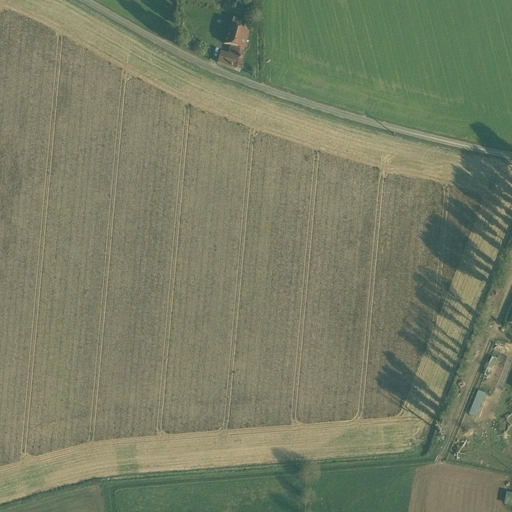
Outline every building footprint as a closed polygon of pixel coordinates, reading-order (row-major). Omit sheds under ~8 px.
[(230,29),(244,33),(246,23),(233,20),(230,29)] [(231,47),(236,48),(244,50),(246,33),(244,33),(230,29),(228,28),(224,45),(231,47)] [(242,60),(244,50),(236,48),(235,53),(230,52),(229,57),(242,60)] [(218,64),(240,72),(241,66),(242,60),(229,57),(221,54),(218,64)] [(483,377),(491,380),(498,361),(491,358),(483,377)] [(478,392),(469,415),(476,418),(486,395),(478,392)]
